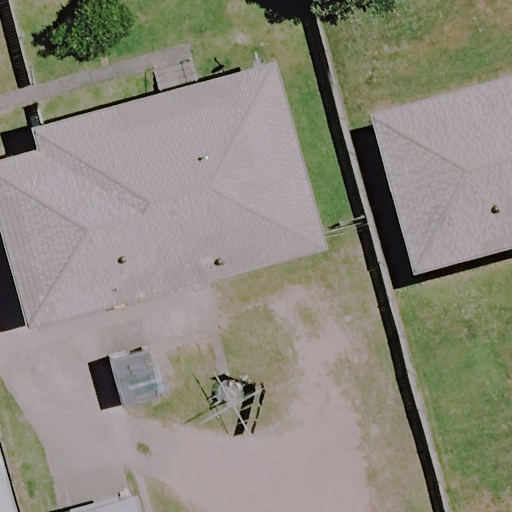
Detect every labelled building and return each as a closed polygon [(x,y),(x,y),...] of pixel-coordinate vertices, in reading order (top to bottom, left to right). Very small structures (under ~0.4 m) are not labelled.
[(180,84),(14,130),(19,151),(0,155),(0,289),(11,329),(307,248),(254,63),(180,84)] [(511,87),(363,128),(404,286),(511,256),(511,87)] [(136,351),(98,361),(110,409),(149,399),(136,351)] [(0,421),(0,511),(29,511),(4,420),(0,421)] [(98,491),(60,502),(62,511),(153,511),(144,477),(98,491)]
